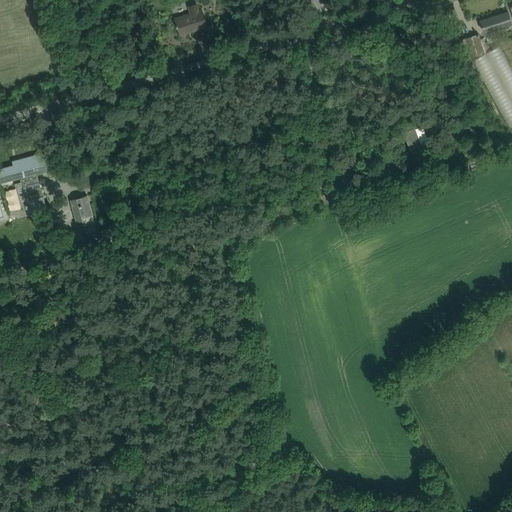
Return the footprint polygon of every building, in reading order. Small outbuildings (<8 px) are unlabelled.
[(177,27),(180,34),(180,33),(191,29),(191,31),(207,26),(202,10),(199,10),(197,4),(189,6),(191,12),(175,18),(177,24),(176,25),(177,27)] [(480,21),(484,32),(511,23),(508,12),(480,21)] [(459,20),(449,24),(454,35),(463,31),(459,20)] [(465,38),(459,40),(465,59),(471,57),(485,53),(484,52),(480,39),(478,34),(465,38)] [(409,130),(403,132),(409,149),(421,145),(415,128),(413,123),(407,125),(409,130)] [(76,157),(75,154),(78,153),(77,148),(73,149),(74,151),(64,154),(65,157),(67,157),(68,159),(76,157)] [(20,178),(29,212),(46,208),(42,195),(41,196),(34,173),(51,168),(46,153),(26,158),(27,162),(0,169),(0,181),(17,177),(18,179),(20,178)] [(71,200),(76,220),(92,215),(86,195),(71,200)] [(124,232),(122,224),(97,231),(98,234),(100,239),(124,232)]
